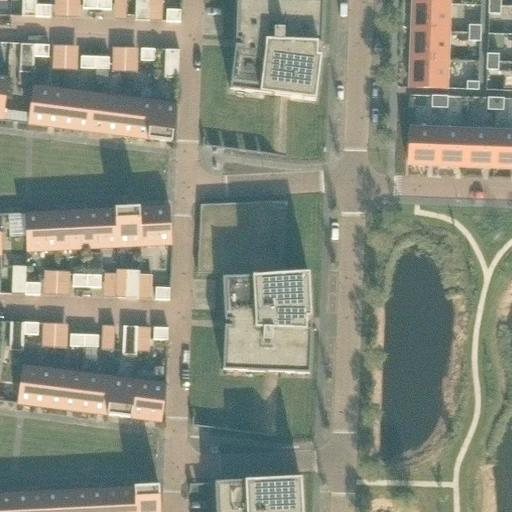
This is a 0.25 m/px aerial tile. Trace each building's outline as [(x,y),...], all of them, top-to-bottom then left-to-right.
[(22,0),(22,18),(36,18),(36,6),(36,0),(22,0)] [(98,12),(98,0),(94,0),(83,0),(83,11),(98,12)] [(98,0),(98,12),(111,13),(112,1),(98,0)] [(120,0),(119,19),(132,20),(133,0),(120,0)] [(149,0),(135,0),(135,22),(149,22),(149,0)] [(272,97),(315,102),(318,80),(321,58),(317,58),(317,46),(322,46),(322,24),(323,2),(309,1),(295,1),(294,0),(236,0),(236,21),(235,43),(240,43),(239,48),(235,48),(230,92),(272,97)] [(412,5),(411,33),(449,34),(450,6),(412,5)] [(36,6),(36,18),(50,19),(50,7),(36,6)] [(499,8),(487,7),(487,15),(498,16),(499,8)] [(181,13),(167,12),(167,23),(181,24),(181,13)] [(467,27),(467,34),(479,35),(479,27),(467,27)] [(411,33),(410,61),(448,62),(449,34),(411,33)] [(467,34),(466,42),(478,43),(479,35),(467,34)] [(20,73),(34,74),(34,59),(35,46),(21,46),(20,73)] [(35,46),(34,59),(49,60),(49,47),(35,46)] [(179,51),(165,51),(164,79),(178,79),(179,51)] [(155,52),(142,52),(142,64),(155,64),(155,52)] [(485,56),(485,63),(496,64),(496,56),(485,56)] [(95,71),(95,60),(82,59),(81,71),(95,71)] [(95,60),(95,71),(109,72),(110,60),(95,60)] [(410,61),(409,89),(447,91),(448,62),(410,61)] [(496,64),(485,63),(485,71),(496,71),(496,64)] [(8,80),(0,78),(0,100),(6,101),(8,80)] [(465,83),(464,91),(476,91),(477,83),(465,83)] [(33,87),(28,126),(59,130),(64,91),(33,87)] [(59,130),(89,133),(94,95),(64,91),(59,130)] [(89,133),(119,137),(123,98),(94,95),(89,133)] [(119,137),(148,141),(153,102),(123,98),(119,137)] [(486,111),(494,111),(494,100),(486,99),(486,111)] [(148,141),(172,144),(177,105),(153,102),(148,141)] [(410,128),(408,166),(437,167),(438,130),(410,128)] [(438,130),(437,167),(465,168),(466,131),(438,130)] [(466,131),(465,168),(493,170),(494,132),(466,131)] [(511,132),(494,132),(493,170),(511,170),(511,132)] [(224,328),(223,373),(266,374),(309,376),(310,354),(311,332),(306,332),(307,320),(311,319),(310,297),(309,275),(294,276),(280,277),(283,239),(286,202),(243,204),(200,206),(199,240),(198,273),(222,275),(224,301),(225,324),(229,323),(229,329),(224,328)] [(141,248),(172,246),(170,207),(139,209),(141,248)] [(118,249),(141,248),(139,209),(116,210),(118,249)] [(88,250),(118,249),(116,210),(86,212),(88,250)] [(58,252),(88,250),(86,212),(56,213),(58,252)] [(27,254),(58,252),(56,213),(25,215),(27,254)] [(26,268),(12,268),(11,296),(25,296),(26,284),(26,268)] [(140,272),(126,272),(125,300),(139,300),(140,272)] [(87,290),(88,278),(74,278),(73,290),(87,290)] [(88,278),(87,290),(101,291),(102,279),(88,278)] [(26,284),(25,296),(40,297),(40,285),(26,284)] [(170,292),(156,291),(156,302),(170,302),(170,292)] [(24,324),(10,324),(9,352),(23,352),(24,337),(24,324)] [(24,324),(24,337),(38,338),(39,325),(24,324)] [(124,328),(123,356),(137,356),(138,328),(124,328)] [(168,332),(154,331),(154,342),(168,343),(168,332)] [(85,350),(85,338),(71,338),(70,350),(85,350)] [(85,338),(85,350),(98,350),(99,338),(85,338)] [(22,367),(18,406),(48,410),(53,371),(22,367)] [(48,410),(78,413),(83,375),(53,371),(48,410)] [(78,413),(108,417),(113,378),(83,375),(78,413)] [(108,417),(130,420),(135,381),(113,378),(108,417)] [(130,420),(161,424),(166,385),(135,381),(130,420)] [(302,511),(301,480),(215,485),(215,511),(302,511)] [(135,511),(159,511),(159,487),(135,488),(135,511)] [(105,511),(135,511),(135,488),(105,490),(105,511)] [(75,511),(105,511),(105,490),(75,491),(75,511)] [(45,511),(75,511),(75,491),(45,492),(45,511)] [(15,511),(45,511),(45,492),(15,494),(15,511)] [(0,511),(15,511),(15,494),(0,494),(0,511)]
